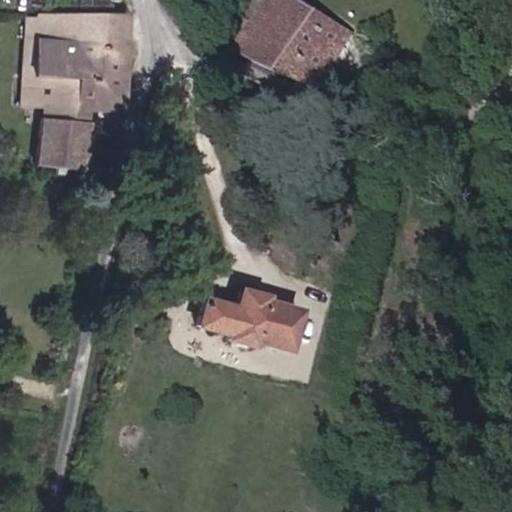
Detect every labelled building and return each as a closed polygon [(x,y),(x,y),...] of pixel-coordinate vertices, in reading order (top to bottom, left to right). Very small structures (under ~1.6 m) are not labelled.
[(355,30),(303,0),(270,0),(243,46),(271,63),(319,91),(355,30)] [(41,106),(87,108),(123,109),(125,47),(41,45),(42,13),(28,13),(26,106),(41,106)] [(125,47),(126,15),(47,13),(42,13),(41,45),(125,47)] [(41,106),(40,119),(86,121),(87,108),(41,106)] [(85,166),(86,121),(40,119),(39,165),(85,166)] [(205,300),(198,329),(229,336),(228,342),(255,348),(257,340),(294,348),(302,312),(267,304),(269,296),(241,290),(237,307),(205,300)]
